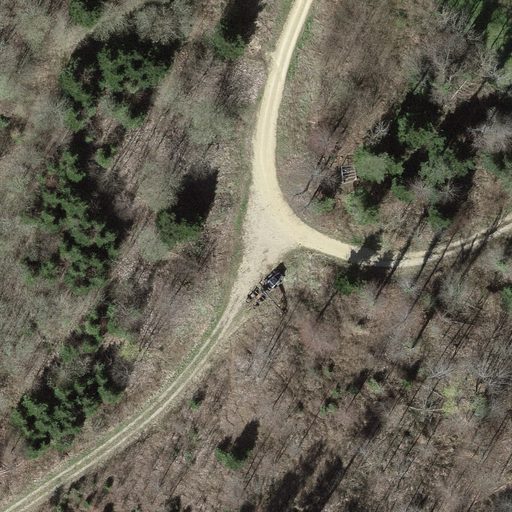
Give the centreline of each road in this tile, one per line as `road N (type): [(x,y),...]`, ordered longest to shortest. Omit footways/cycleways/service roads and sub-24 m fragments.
road 1 (track): [(303,0),(259,114),(258,176),(284,221),(345,255),(453,257),(511,228)]
road 2 (track): [(284,221),(172,387),(96,454),(0,509)]
